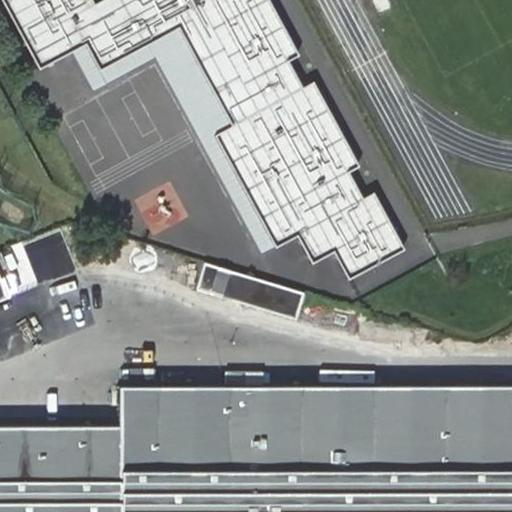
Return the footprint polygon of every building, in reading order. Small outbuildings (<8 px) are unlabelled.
[(91,0),(6,0),(43,70),(91,45),(103,67),(186,23),(238,120),(219,130),(281,247),(301,236),(316,264),(341,251),(355,277),(407,249),(376,190),(361,198),(346,170),(359,164),(315,80),(303,86),(290,62),(300,54),(271,0),(110,0),(95,8),(91,0)] [(138,245),(129,276),(346,338),(355,307),(138,245)] [(0,269),(0,323),(8,345),(68,324),(43,254),(0,269)] [(511,511),(511,386),(323,387),(311,387),(254,387),(236,387),(118,387),(118,423),(118,511),(511,511)] [(0,511),(118,511),(118,423),(0,423),(0,511)]
